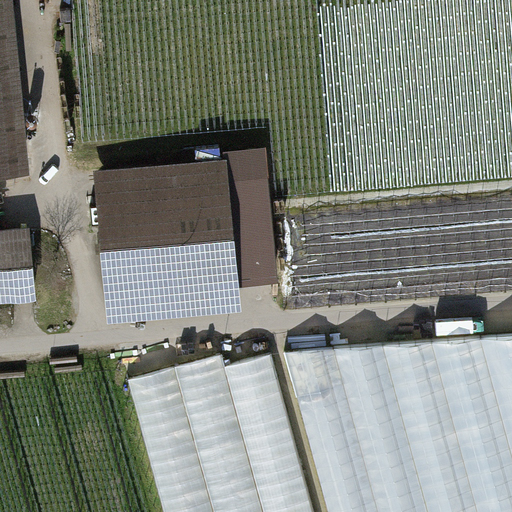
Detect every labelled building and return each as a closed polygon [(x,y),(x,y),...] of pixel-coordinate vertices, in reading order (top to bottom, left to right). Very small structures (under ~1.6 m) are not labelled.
[(0,0),(0,174),(33,172),(16,0),(0,0)] [(511,0),(80,0),(90,134),(261,109),(276,192),(511,170),(511,0)] [(227,149),(227,156),(240,285),(279,280),(264,145),(227,149)] [(108,321),(242,308),(240,285),(227,156),(93,169),(108,321)] [(0,300),(39,296),(32,225),(0,228),(0,300)] [(511,511),(511,333),(277,351),(121,378),(158,511),(511,511)]
